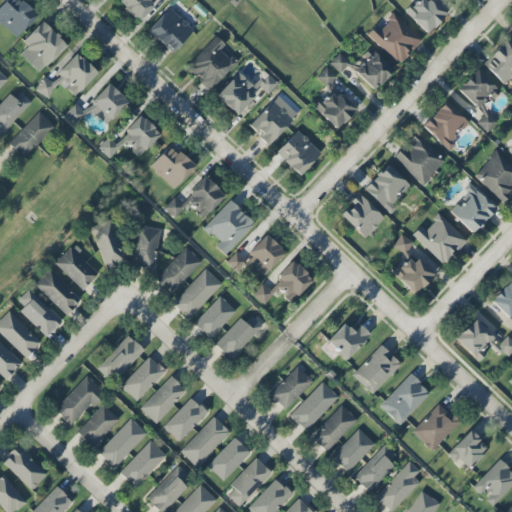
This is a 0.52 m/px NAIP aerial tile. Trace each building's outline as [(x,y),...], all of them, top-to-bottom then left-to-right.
[(6,0),(0,6),(0,24),(15,39),(36,16),(19,0),(6,0)] [(119,0),(118,2),(139,22),(159,0),(119,0)] [(417,0),(405,12),(426,34),(448,14),(434,0),(429,0),(429,1),(428,0),(417,0)] [(172,54),(193,31),(168,8),(147,31),(172,54)] [(367,34),(399,65),(422,41),(394,15),(379,30),(375,26),(367,34)] [(66,44),(41,22),(22,42),(27,47),(19,55),(39,74),(66,44)] [(511,76),(511,47),(505,40),(482,64),(504,85),(511,76)] [(216,44),(212,48),(209,44),(185,68),(209,91),(236,63),(216,44)] [(393,70),(372,50),(353,71),(373,91),(393,70)] [(97,73),(76,53),(47,83),(39,91),(46,98),(60,83),(75,97),(97,73)] [(339,73),(349,62),(339,53),(329,64),(339,73)] [(336,77),(326,67),(315,78),(326,88),(336,77)] [(457,91),(461,95),(455,101),(472,116),(489,97),(492,100),(500,91),(476,69),(457,91)] [(253,85),(238,71),(215,97),(236,116),(260,89),(267,95),(277,85),(264,73),(253,85)] [(127,102),(108,84),(82,112),(74,104),(63,115),(75,126),(90,110),(105,125),(127,102)] [(354,110),(332,90),(314,109),(337,130),(354,110)] [(9,94),(0,103),(0,135),(31,103),(20,92),(14,99),(9,94)] [(297,115),(276,96),(247,127),(268,146),(297,115)] [(422,127),(446,149),(469,124),(445,102),(422,127)] [(23,158),(54,126),(38,112),(8,144),(23,158)] [(476,124),(487,133),(496,122),(485,113),(476,124)] [(160,134),(140,115),(124,132),(127,134),(116,145),(108,138),(98,148),(109,159),(124,143),(138,157),(160,134)] [(299,177),(321,154),(297,131),(275,154),(299,177)] [(393,158),(421,185),(445,161),(417,133),(393,158)] [(173,190),(194,167),(170,144),(149,167),(173,190)] [(473,176),(502,202),(511,191),(511,165),(496,151),(473,176)] [(411,188),(387,165),(363,189),(387,212),(411,188)] [(191,199),(187,202),(202,218),(224,198),(201,173),(182,190),(191,199)] [(447,210),(471,234),(496,211),(472,186),(447,210)] [(339,214),(365,239),(384,218),(358,194),(339,214)] [(164,208),(173,218),(184,208),(174,198),(164,208)] [(219,243),(215,247),(224,256),(254,224),(229,201),(203,229),(219,243)] [(466,241),(438,215),(424,230),(420,226),(411,235),(443,265),(466,241)] [(90,227),(106,269),(126,262),(110,220),(90,227)] [(158,229),(135,227),(133,270),(155,271),(158,229)] [(407,255),(414,242),(399,235),(393,248),(407,255)] [(285,253),(269,239),(247,262),(263,277),(285,253)] [(82,291),(97,274),(69,247),(54,264),(82,291)] [(155,280),(171,295),(201,262),(185,247),(155,280)] [(225,263),(236,273),(246,262),(236,252),(225,263)] [(392,275),(414,295),(432,276),(410,255),(392,275)] [(312,279),(291,261),(277,277),(279,280),(269,292),(261,285),(252,296),(263,306),(276,290),(292,303),(312,279)] [(221,285),(205,269),(172,304),(188,320),(221,285)] [(66,316),(81,300),(48,270),(33,285),(66,316)] [(511,315),(511,285),(509,282),(490,302),(509,319),(511,315)] [(24,307),(19,311),(47,337),(61,322),(28,290),(17,301),(24,307)] [(236,312),(220,296),(193,324),(209,340),(236,312)] [(0,319),(0,334),(25,358),(41,342),(8,312),(0,319)] [(214,345),(230,360),(261,327),(250,317),(245,323),(240,318),(214,345)] [(478,362),(489,350),(490,351),(494,347),(506,358),(511,352),(511,341),(507,336),(500,344),(474,319),(454,340),(478,362)] [(346,361),(370,336),(359,325),(353,332),(343,323),(326,342),(346,361)] [(143,351),(128,336),(97,368),(112,383),(143,351)] [(0,374),(6,380),(21,363),(0,344),(0,374)] [(400,365),(380,345),(351,376),(371,395),(400,365)] [(137,402),(164,372),(148,357),(120,387),(137,402)] [(312,381),(296,366),(269,396),(285,410),(312,381)] [(378,405),(398,425),(429,395),(410,375),(378,405)] [(53,410),(71,427),(104,392),(86,376),(53,410)] [(155,424),(186,391),(170,376),(139,409),(155,424)] [(338,398),(321,382),(289,417),(305,432),(338,398)] [(179,443),(206,413),(190,398),(162,428),(179,443)] [(459,424),(440,404),(411,431),(430,451),(459,424)] [(76,433),(92,448),(119,420),(102,405),(76,433)] [(310,438),(326,453),(356,421),(341,405),(310,438)] [(229,433),(213,417),(179,452),(196,468),(229,433)] [(97,454),(114,469),(146,434),(130,418),(97,454)] [(347,474),(374,445),(357,429),(330,458),(347,474)] [(447,455),(455,463),(459,459),(469,469),(488,449),(469,431),(447,455)] [(250,454),(233,438),(206,466),(223,482),(250,454)] [(165,456),(149,441),(119,474),(135,489),(165,456)] [(352,478),(368,493),(394,466),(389,462),(395,456),(384,445),(352,478)] [(2,463),(31,491),(46,475),(17,447),(2,463)] [(228,496),(239,507),(271,473),(255,458),(229,485),(234,490),(228,496)] [(472,488),(483,498),(492,507),(511,486),(511,473),(498,460),(472,488)] [(391,511),(419,483),(413,478),(419,471),(408,461),(374,498),(389,511),(391,511)] [(162,511),(187,489),(181,483),(188,477),(178,466),(145,497),(158,511),(162,511)] [(0,477),(0,506),(4,511),(13,511),(25,503),(3,475),(0,477)] [(275,511),(292,495),(275,479),(247,509),(250,511),(275,511)] [(204,511),(216,500),(199,485),(173,511),(204,511)] [(62,511),(72,502),(56,487),(31,511),(62,511)] [(433,511),(439,504),(421,491),(405,511),(433,511)] [(284,511),(311,511),(298,499),(284,511)]
